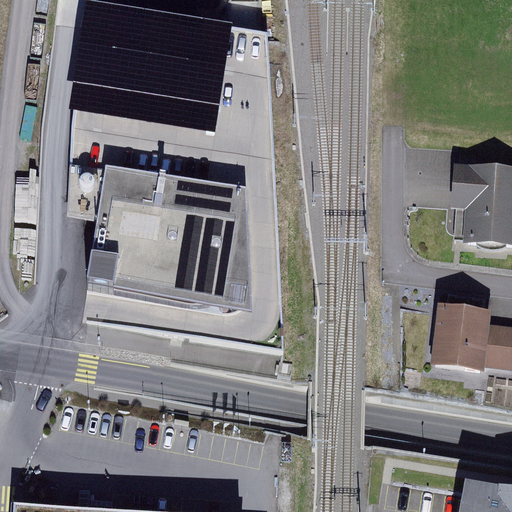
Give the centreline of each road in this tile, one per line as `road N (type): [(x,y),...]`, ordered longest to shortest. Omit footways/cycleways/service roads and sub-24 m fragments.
road 1 (tertiary): [(0,355),(511,441)]
road 2 (residential): [(511,292),(381,277),(384,131)]
road 3 (track): [(0,198),(23,0)]
road 4 (track): [(41,362),(3,277),(0,240)]
